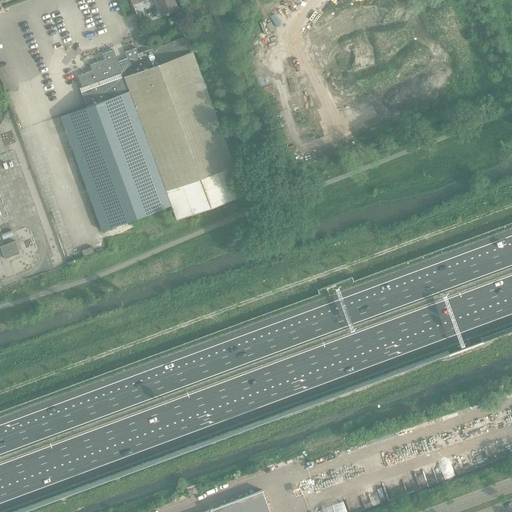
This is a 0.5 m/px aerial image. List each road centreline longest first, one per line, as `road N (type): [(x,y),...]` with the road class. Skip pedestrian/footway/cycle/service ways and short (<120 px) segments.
road 1 (motorway): [(0,476),(511,286)]
road 2 (motorway): [(511,254),(0,443)]
